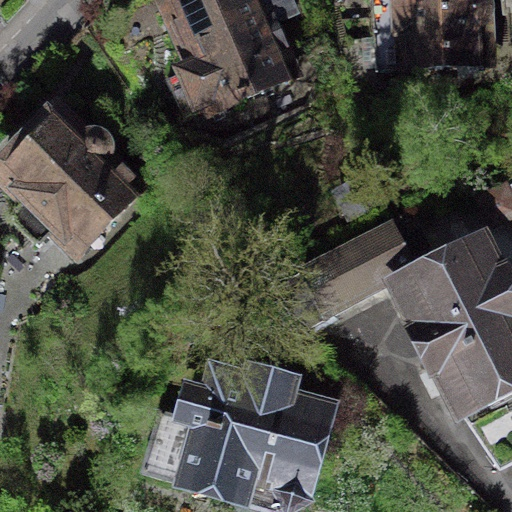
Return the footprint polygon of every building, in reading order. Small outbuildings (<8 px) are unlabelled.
[(207,105),(211,114),(295,77),(282,49),(283,48),(272,24),(294,15),(287,0),(201,0),(167,15),(191,68),(187,69),(204,107),(207,105)] [(371,0),(376,72),(489,66),(487,24),(489,21),(490,19),(491,17),(491,14),(491,12),(491,9),(490,6),(489,4),(487,1),(485,0),(371,0)] [(511,0),(502,0),(504,13),(511,12),(511,0)] [(0,180),(0,181),(0,185),(21,206),(9,218),(39,247),(54,232),(79,256),(142,190),(109,158),(109,156),(110,153),(111,151),(111,148),(110,146),(109,143),(108,141),(106,138),(104,136),(102,135),(99,134),(96,133),(94,133),(91,133),(88,134),(86,135),(62,113),(31,146),(0,178),(0,180)] [(511,212),(511,196),(509,190),(489,200),(499,219),(511,212)] [(311,332),(332,321),(327,316),(380,289),(433,261),(417,230),(406,236),(399,221),(387,227),(386,225),(303,269),(304,270),(265,291),(304,328),(306,327),(311,332)] [(484,250),(399,293),(419,332),(418,332),(437,371),(438,370),(458,409),(497,468),(511,460),(511,303),(504,288),(499,277),(498,277),(484,250)] [(187,487),(188,486),(241,501),(246,508),(260,511),(284,511),(288,510),(289,511),(304,502),(296,488),(318,411),(284,402),(288,387),(270,382),(252,377),(251,378),(241,375),(237,388),(215,381),(210,396),(195,392),(186,421),(161,414),(145,469),(144,468),(142,474),(187,487)]
